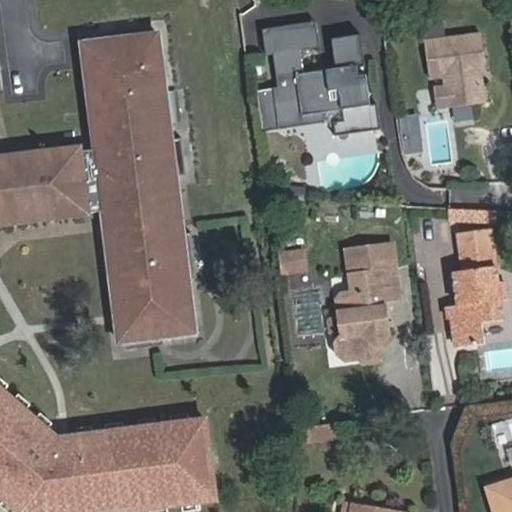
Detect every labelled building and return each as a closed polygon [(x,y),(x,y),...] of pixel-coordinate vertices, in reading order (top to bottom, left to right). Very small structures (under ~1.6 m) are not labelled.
[(301,54),(321,51),(317,25),(264,33),(268,59),(275,58),(301,54)] [(0,159),(0,225),(86,214),(101,212),(118,342),(194,333),(187,279),(195,278),(189,232),(181,234),(173,176),(184,175),(179,138),(169,140),(155,35),(79,45),(93,152),(79,154),(79,151),(0,159)] [(481,37),(425,45),(430,81),(444,79),(446,89),(449,110),(485,105),(480,74),(486,73),(481,37)] [(367,70),(362,39),(334,43),(338,73),(305,78),(301,54),(275,58),(280,90),(282,106),(302,104),(304,119),(320,117),(344,114),(345,125),(335,126),(337,140),(376,135),(368,79),(360,80),(359,71),(367,70)] [(449,110),(446,89),(434,91),(437,112),(449,110)] [(282,106),(280,90),(275,91),(281,132),(321,126),(320,117),(304,119),(302,104),(282,106)] [(405,153),(426,148),(417,112),(396,117),(405,153)] [(495,228),(496,210),(452,207),(450,225),(495,228)] [(453,274),(458,308),(459,319),(450,321),(453,350),(483,347),(480,324),(503,322),(500,301),(507,300),(505,285),(498,285),(493,248),(459,252),(462,273),(453,274)] [(298,255),(279,258),(281,273),(300,270),(298,255)] [(362,266),(363,274),(374,273),(373,264),(362,266)] [(336,323),(338,336),(338,341),(332,344),(333,353),(344,361),(362,359),(365,364),(375,363),(381,354),(380,345),(390,333),(386,302),(398,301),(394,270),(374,273),(363,274),(346,276),(348,295),(340,296),(334,306),(336,323)] [(459,319),(458,308),(446,309),(447,321),(450,321),(459,319)] [(327,338),(338,336),(336,323),(326,324),(327,338)] [(30,511),(80,511),(215,494),(205,416),(57,436),(0,388),(0,490),(22,510),(30,511)] [(317,441),(336,438),(334,423),(315,426),(317,441)] [(511,511),(511,482),(488,490),(495,511),(511,511)] [(346,502),(343,511),(350,511),(352,503),(346,502)] [(399,511),(352,503),(350,511),(399,511)]
